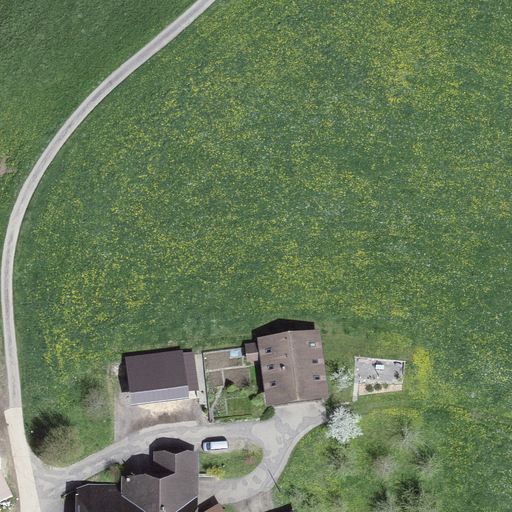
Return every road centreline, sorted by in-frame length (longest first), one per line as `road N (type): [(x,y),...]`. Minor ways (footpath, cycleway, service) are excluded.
road 1 (track): [(18,434),(3,272),(16,204),(94,94),(205,0)]
road 2 (track): [(280,434),(337,412),(436,408)]
